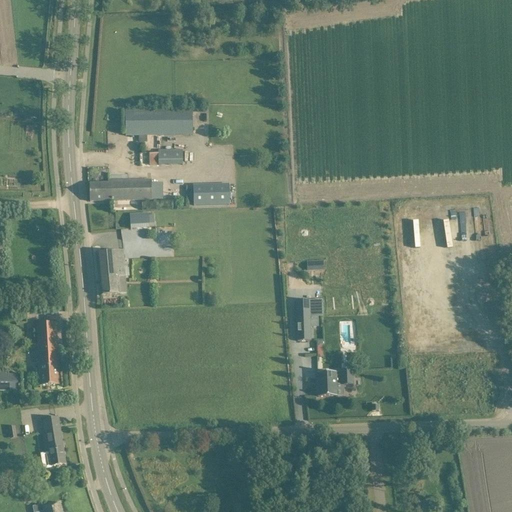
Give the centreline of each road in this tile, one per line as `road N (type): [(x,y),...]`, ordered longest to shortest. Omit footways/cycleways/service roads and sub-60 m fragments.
road 1 (secondary): [(95,439),(66,124),(72,0)]
road 2 (unclassified): [(95,439),(511,425)]
